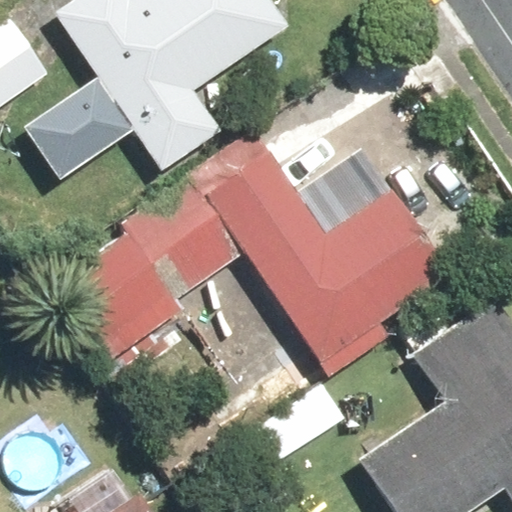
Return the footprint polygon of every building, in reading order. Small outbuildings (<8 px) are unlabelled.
[(68,0),(43,17),(152,178),(212,138),(183,95),(283,28),(263,0),(68,0)] [(0,35),(0,104),(33,78),(0,35)] [(290,201),(246,135),(109,226),(117,238),(55,278),(109,360),(175,317),(188,337),(242,301),(219,268),(231,260),(288,346),(245,375),(271,414),(379,343),(369,329),(439,283),(356,157),(290,201)] [(511,511),(511,338),(488,303),(399,362),(426,404),(340,461),(374,511),(463,511),(488,496),(498,511),(511,511)] [(205,395),(139,434),(165,477),(230,438),(205,395)] [(139,511),(131,500),(112,511),(139,511)]
